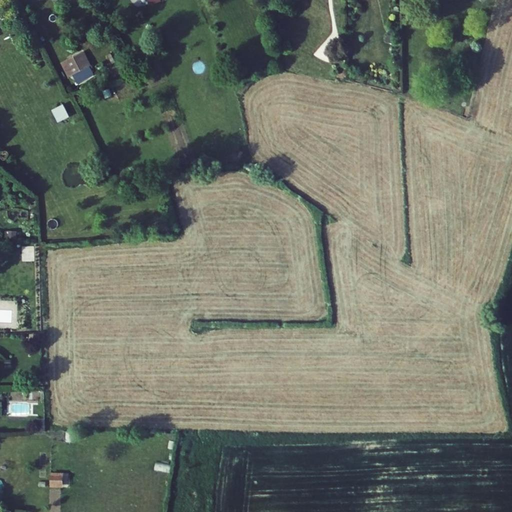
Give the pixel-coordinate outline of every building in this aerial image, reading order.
[(84,54),(76,59),(83,73),(91,69),(84,54)] [(76,59),(69,62),(76,76),(83,73),(76,59)] [(69,62),(65,64),(72,79),(76,76),(69,62)] [(83,73),(76,76),(79,83),(95,75),(91,69),(83,73)] [(62,105),(51,111),(57,123),(68,117),(62,105)] [(63,488),(63,473),(51,473),(51,487),(63,488)]
